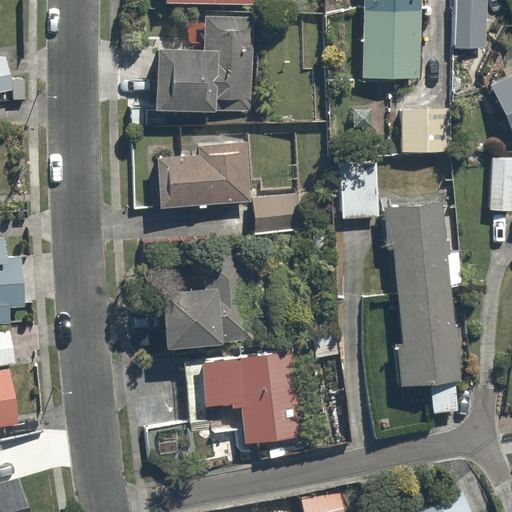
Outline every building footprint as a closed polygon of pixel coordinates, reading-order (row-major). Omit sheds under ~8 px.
[(419,0),(365,0),(365,78),(418,78),(419,0)] [(483,0),(453,0),(452,43),(482,44),(483,0)] [(155,47),(154,111),(253,113),(254,15),(209,14),(208,48),(155,47)] [(0,47),(0,95),(17,92),(7,47),(0,48),(0,47)] [(511,70),(487,78),(504,131),(511,128),(511,70)] [(445,81),(398,83),(400,151),(447,149),(445,81)] [(249,202),(246,129),(184,132),(185,156),(161,157),(163,205),(249,202)] [(511,156),(511,154),(493,153),(488,211),(507,213),(511,156)] [(377,160),(339,162),(341,216),(379,214),(377,160)] [(294,193),(258,193),(259,222),(294,221),(294,193)] [(460,247),(446,249),(441,198),(383,203),(401,383),(423,381),(425,406),(455,403),(452,378),(459,377),(450,290),(464,289),(460,247)] [(9,229),(0,229),(0,321),(29,319),(21,245),(10,246),(9,229)] [(168,287),(170,339),(255,337),(255,313),(277,312),(275,250),(205,252),(206,286),(168,287)] [(24,324),(0,327),(0,440),(15,439),(6,367),(29,365),(24,324)] [(293,346),(197,355),(203,410),(243,406),(247,446),(302,441),(293,346)] [(31,511),(22,474),(0,479),(0,511),(31,511)] [(341,511),(335,486),(296,495),(299,511),(341,511)] [(479,511),(469,486),(407,510),(407,511),(479,511)]
